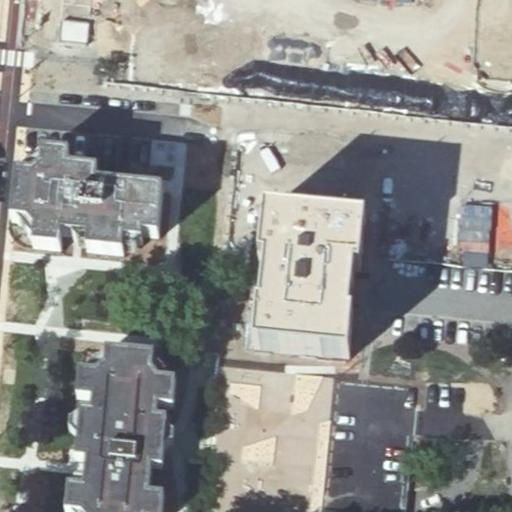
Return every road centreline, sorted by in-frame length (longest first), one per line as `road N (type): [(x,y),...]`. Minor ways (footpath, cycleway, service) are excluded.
road 1 (unknown): [(511,463),(422,249),(448,0)]
road 2 (unknown): [(382,409),(320,407),(308,511)]
